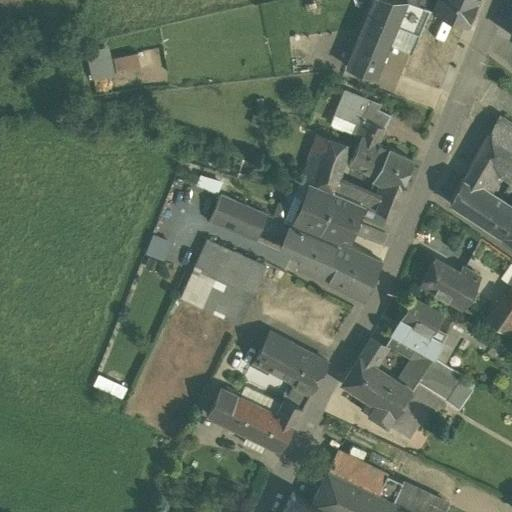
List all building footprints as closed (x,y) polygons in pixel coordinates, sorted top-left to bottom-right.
[(373,0),(346,66),(375,77),(389,43),(396,25),(406,1),(405,0),(404,0),(373,0)] [(437,0),(404,0),(431,9),(433,10),(437,0)] [(437,0),(433,10),(467,24),(476,0),(437,0)] [(431,9),(406,1),(396,25),(418,34),(424,21),(426,14),(428,15),(431,9)] [(437,48),(416,40),(410,52),(450,70),(457,52),(462,54),(474,27),(467,24),(433,10),(431,9),(428,15),(426,14),(424,21),(450,32),(444,45),(439,43),(437,48)] [(418,34),(396,25),(389,43),(410,52),(416,40),(418,34)] [(104,42),(83,48),(90,77),(112,72),(104,42)] [(135,50),(110,56),(114,73),(139,68),(135,50)] [(380,103),(344,89),(337,104),(343,106),(339,119),(358,127),(362,118),(368,104),(378,109),(380,103)] [(378,109),(368,104),(362,118),(384,128),(390,114),(378,109)] [(511,124),(498,115),(488,134),(511,149),(511,124)] [(384,128),(362,118),(358,127),(355,134),(361,136),(349,163),(375,175),(388,148),(377,142),(384,128)] [(347,143),(317,133),(310,153),(302,178),(331,190),(335,177),(347,143)] [(511,149),(488,134),(470,165),(492,179),(497,177),(502,169),(511,175),(511,149)] [(413,160),(388,148),(375,175),(386,180),(400,186),(401,184),(413,160)] [(294,195),(352,220),(360,202),(359,202),(331,190),(302,178),(300,177),(292,194),(294,195)] [(380,196),(335,177),(331,190),(359,202),(360,202),(375,209),(380,196)] [(511,215),(511,211),(462,179),(450,202),(499,234),(511,215)] [(400,186),(386,180),(381,194),(399,203),(406,187),(401,184),(400,186)] [(265,213),(220,194),(210,219),(255,237),(265,213)] [(380,196),(375,209),(394,217),(399,203),(381,194),(380,196)] [(352,220),(294,195),(284,220),(290,223),(337,242),(342,230),(347,232),(352,220)] [(511,215),(499,234),(511,242),(511,215)] [(290,223),(282,241),(284,247),(303,254),(298,263),(321,274),(320,277),(358,296),(367,294),(382,262),(381,262),(381,261),(337,242),(290,223)] [(201,252),(153,230),(144,253),(158,260),(151,275),(170,285),(167,290),(182,296),(201,252)] [(264,263),(207,239),(201,252),(182,296),(238,322),(264,263)] [(460,274),(432,259),(418,285),(422,287),(461,307),(478,276),(464,268),(460,274)] [(511,298),(506,294),(505,294),(488,319),(509,334),(511,329),(511,298)] [(440,312),(412,296),(391,334),(432,358),(433,359),(442,342),(441,342),(428,333),(440,312)] [(453,319),(441,342),(442,342),(452,348),(460,334),(464,326),(453,319)] [(488,339),(464,326),(460,334),(484,348),(488,339)] [(310,352),(270,330),(254,360),(294,382),(288,393),(305,402),(327,361),(310,352)] [(432,358),(391,334),(385,344),(411,360),(425,369),(432,358)] [(385,344),(372,336),(367,342),(380,352),(385,344)] [(380,352),(367,342),(358,356),(372,365),(380,352)] [(452,348),(442,342),(433,359),(443,365),(452,348)] [(372,365),(358,356),(342,382),(374,403),(394,416),(411,391),(397,381),(372,365)] [(425,369),(417,381),(448,401),(461,375),(443,365),(433,359),(432,358),(425,369)] [(411,360),(397,381),(411,391),(417,381),(425,369),(411,360)] [(270,410),(219,385),(206,413),(248,434),(256,438),(270,410)] [(305,402),(288,393),(285,399),(301,407),(302,407),(305,402)] [(277,413),(270,410),(256,438),(264,442),(279,449),(301,407),(285,399),(277,413)] [(394,416),(374,403),(367,414),(387,426),(394,416)] [(256,438),(248,434),(244,442),(260,450),(264,442),(256,438)] [(442,511),(447,503),(336,450),(327,470),(398,504),(414,511),(442,511)] [(393,511),(398,504),(327,470),(312,502),(326,508),(325,510),(329,511),(393,511)] [(312,502),(292,492),(282,511),(323,511),(325,510),(326,508),(312,502)]
